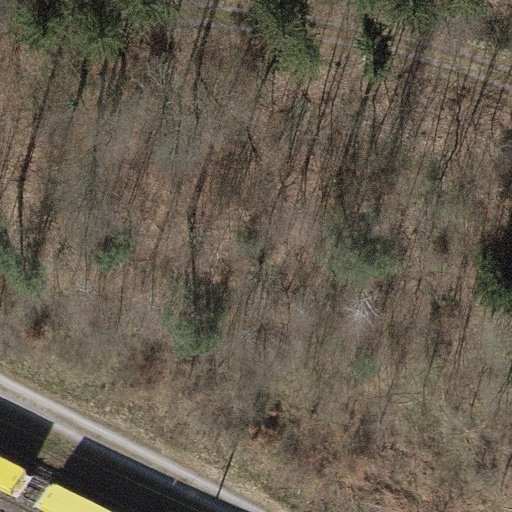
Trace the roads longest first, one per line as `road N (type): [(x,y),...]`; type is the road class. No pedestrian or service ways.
road 1 (track): [(134,0),(380,40),(511,81)]
road 2 (track): [(253,511),(0,382)]
